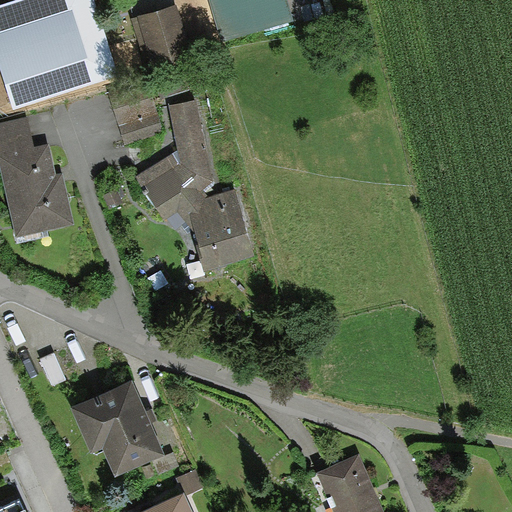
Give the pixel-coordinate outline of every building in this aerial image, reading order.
[(0,0),(0,63),(12,104),(118,72),(95,0),(0,0)] [(152,62),(193,50),(177,0),(172,0),(137,11),(138,13),(131,16),(145,61),(151,59),(152,62)] [(212,0),(223,38),(295,17),(289,0),(212,0)] [(194,66),(156,76),(161,95),(199,84),(194,66)] [(124,143),(164,131),(149,77),(109,88),(124,143)] [(205,264),(253,250),(234,186),(209,194),(203,188),(214,178),(199,97),(170,102),(179,146),(181,159),(145,184),(166,214),(179,204),(198,230),(200,240),(198,241),(205,264)] [(51,109),(31,112),(33,129),(54,126),(51,109)] [(0,163),(16,235),(75,222),(63,170),(57,172),(49,140),(36,143),(29,114),(0,120),(0,163)] [(181,159),(179,146),(137,173),(145,184),(181,159)] [(110,206),(124,200),(118,186),(104,192),(110,206)] [(66,377),(54,349),(41,355),(53,383),(66,377)] [(116,470),(166,448),(133,373),(71,400),(92,446),(103,441),(116,470)] [(387,511),(361,448),(317,466),(335,511),(387,511)] [(143,465),(147,475),(180,463),(175,449),(152,457),(154,461),(143,465)] [(188,492),(204,484),(196,466),(179,474),(188,492)] [(195,511),(184,485),(123,511),(195,511)] [(0,511),(28,511),(20,494),(0,502),(0,511)]
